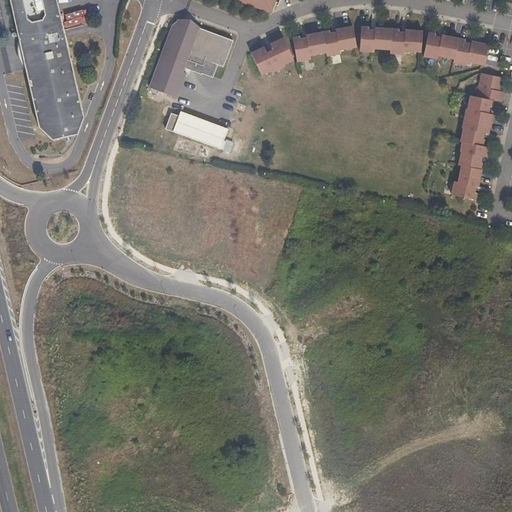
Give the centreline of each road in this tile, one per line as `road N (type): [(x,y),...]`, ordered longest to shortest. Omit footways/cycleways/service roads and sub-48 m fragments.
road 1 (secondary): [(306,511),(258,326),(240,306),(172,288),(87,241)]
road 2 (primary): [(56,511),(27,329),(30,298),(55,254)]
road 3 (residential): [(155,0),(75,202)]
road 4 (primary): [(51,511),(0,308)]
